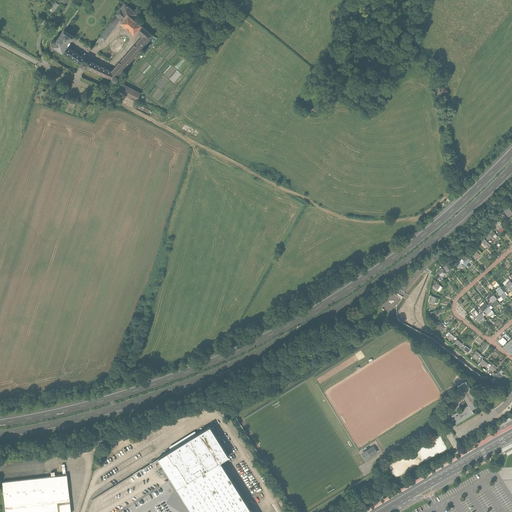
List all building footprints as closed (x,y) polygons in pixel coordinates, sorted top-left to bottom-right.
[(58,4),(55,1),(50,7),(54,10),(58,4)] [(124,17),(126,18),(131,12),(136,17),(140,12),(128,2),(119,12),(124,17)] [(107,40),(124,17),(119,12),(102,37),(106,39),(107,40)] [(126,18),(124,21),(138,33),(141,30),(146,24),(136,17),(131,12),(126,18)] [(90,66),(115,78),(115,79),(115,80),(116,80),(116,81),(117,81),(118,81),(119,81),(120,81),(120,80),(121,80),(121,79),(121,78),(121,77),(120,76),(154,38),(156,34),(146,24),(141,30),(146,35),(114,70),(90,58),(70,44),(77,35),(67,28),(59,39),(58,39),(56,39),(55,40),(54,41),(53,42),(53,44),(53,45),(54,46),(55,47),(56,48),(57,48),(59,48),(60,47),(84,63),(83,64),(86,66),(89,68),(90,66)] [(142,92),(126,84),(123,90),(139,99),(142,92)] [(504,214),(501,216),(506,224),(509,221),(504,214)] [(493,240),(497,237),(493,230),(488,233),(493,240)] [(479,243),(487,249),(491,245),(490,243),(493,239),(487,234),(479,243)] [(462,260),(466,264),(470,260),(466,256),(462,260)] [(435,272),(440,277),(444,272),(440,268),(435,272)] [(503,285),(507,288),(511,283),(508,280),(503,285)] [(432,288),(437,291),(440,286),(435,283),(432,288)] [(429,296),(426,301),(434,305),(437,299),(429,296)] [(479,305),(485,314),(489,311),(483,302),(479,305)] [(474,309),(470,313),(474,317),(478,313),(474,309)] [(430,319),(437,317),(434,311),(428,313),(430,319)] [(479,323),(484,319),(479,314),(474,318),(479,323)] [(452,343),(459,350),(462,346),(455,340),(452,343)] [(506,345),(503,347),(511,355),(511,341),(511,340),(506,345)] [(475,360),(479,355),(474,351),(470,356),(475,360)] [(479,360),(477,365),(486,369),(486,371),(492,374),(495,367),(479,360)] [(456,423),(456,424),(474,414),(472,410),(480,405),(466,382),(457,387),(468,405),(451,415),(456,423)] [(210,426),(159,459),(179,491),(171,504),(183,511),(250,511),(220,462),(229,456),(210,426)] [(375,446),(362,454),(366,460),(380,453),(375,446)] [(5,482),(7,511),(73,511),(69,474),(5,482)]
